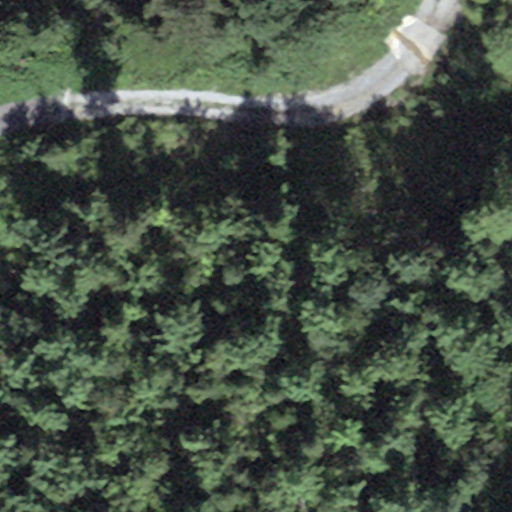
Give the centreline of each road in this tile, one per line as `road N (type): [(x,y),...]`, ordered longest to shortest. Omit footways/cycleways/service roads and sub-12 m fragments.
road 1 (track): [(0,111),(93,100),(261,102)]
road 2 (track): [(261,102),(346,69),(396,37),(430,0)]
